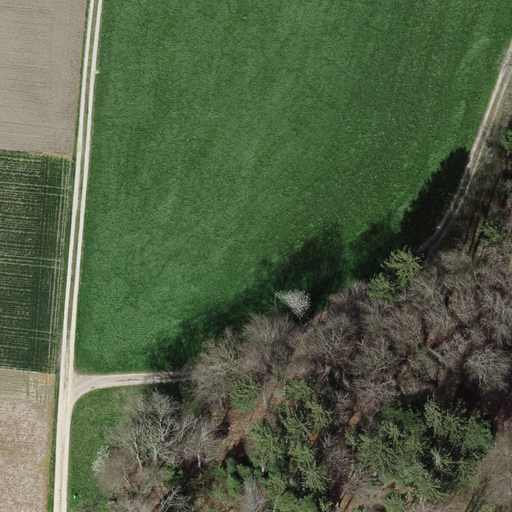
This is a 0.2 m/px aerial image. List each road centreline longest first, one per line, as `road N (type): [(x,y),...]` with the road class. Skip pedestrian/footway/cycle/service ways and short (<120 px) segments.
road 1 (track): [(69,390),(241,378),(427,272),(511,53)]
road 2 (track): [(101,0),(69,390)]
road 3 (track): [(69,390),(63,511)]
